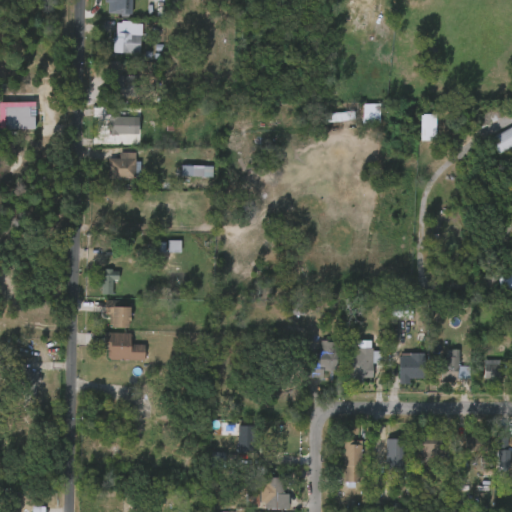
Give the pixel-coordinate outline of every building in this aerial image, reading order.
[(131,0),(131,13),(107,13),(107,4),(103,4),(103,0),(131,0)] [(132,21),(132,24),(143,23),(143,33),(146,33),(146,41),(141,41),(142,55),(114,53),(114,41),(116,41),(116,21),(132,21)] [(135,76),(110,77),(110,97),(135,96),(135,76)] [(379,105),(362,104),(362,123),(378,124),(379,105)] [(503,116),(480,129),(474,117),(497,104),(503,116)] [(32,114),(32,117),(37,117),(37,128),(7,128),(7,107),(32,107),(32,114)] [(325,114),(325,121),(354,121),(353,113),(325,114)] [(133,117),(132,135),(128,135),(128,133),(117,133),(117,135),(108,134),(108,128),(106,128),(108,115),(133,117)] [(423,116),(423,119),(433,119),(433,127),(436,127),(435,140),(426,140),(426,137),(418,137),(418,116),(423,116)] [(511,126),(511,127),(511,145),(499,153),(490,138),(511,126)] [(134,152),(134,178),(107,177),(108,158),(118,158),(119,151),(134,152)] [(212,166),(212,176),(180,175),(180,165),(212,166)] [(454,181),(450,205),(438,203),(441,179),(454,181)] [(179,253),(180,241),(167,240),(167,253),(179,253)] [(153,251),(164,252),(164,243),(153,243),(153,251)] [(111,268),(111,271),(117,271),(117,279),(112,279),(111,294),(100,294),(100,286),(97,286),(98,270),(104,270),(104,268),(111,268)] [(511,275),(498,276),(498,290),(511,289),(511,275)] [(118,300),(118,307),(129,307),(129,320),(127,320),(127,327),(108,327),(109,314),(104,314),(104,300),(118,300)] [(303,315),(303,301),(291,301),(291,315),(303,315)] [(389,317),(410,317),(411,307),(390,307),(389,317)] [(144,344),(144,360),(107,359),(107,346),(103,346),(103,332),(130,333),(129,344),(144,344)] [(342,338),(342,372),(319,371),(318,378),(301,378),(302,353),(315,354),(316,341),(335,342),(335,338),(342,338)] [(370,364),(370,378),(359,378),(359,380),(344,379),(345,348),(369,348),(369,363),(370,364)] [(459,349),(459,366),(468,366),(468,378),(456,378),(456,381),(441,381),(441,359),(446,358),(446,350),(459,349)] [(499,381),(498,360),(483,361),(484,381),(499,381)] [(412,365),(412,368),(422,368),(422,378),(405,378),(405,381),(401,381),(401,378),(396,378),(396,365),(412,365)] [(39,377),(37,389),(34,389),(34,397),(22,397),(22,391),(20,391),(21,378),(14,377),(15,368),(29,368),(29,371),(36,372),(36,377),(39,377)] [(255,427),(255,432),(253,432),(252,453),(236,453),(237,425),(255,427)] [(444,436),(444,462),(422,462),(422,451),(412,451),(412,437),(418,437),(418,434),(444,436)] [(465,436),(464,452),(486,453),(487,437),(465,436)] [(403,437),(402,471),(384,470),(385,439),(403,437)] [(511,459),(497,459),(497,438),(511,438),(511,459)] [(362,442),(359,482),(354,482),(354,488),(346,487),(347,482),(343,482),(343,458),(340,457),(342,440),(362,441),(362,442)] [(282,508),(264,508),(264,477),(282,477),(282,508)] [(392,480),(392,487),(382,487),(382,511),(371,511),(371,479),(392,480)]
